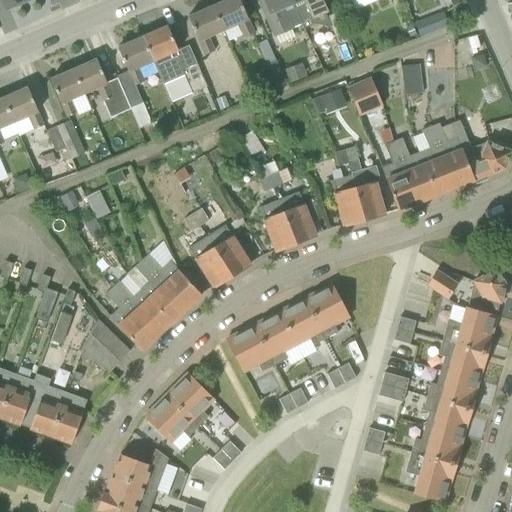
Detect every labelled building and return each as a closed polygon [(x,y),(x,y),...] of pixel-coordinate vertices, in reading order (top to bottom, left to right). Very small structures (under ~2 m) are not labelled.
[(0,0),(5,10),(27,0),(0,0)] [(239,0),(225,0),(212,6),(223,31),(238,24),(244,38),(254,34),(239,0)] [(302,24),(292,3),(293,3),(291,0),(259,0),(260,0),(275,36),(291,29),(302,24)] [(291,0),(293,3),(292,3),(302,24),(326,13),(328,13),(322,0),(291,0)] [(223,31),(212,6),(188,16),(205,55),(214,51),(208,37),(223,31)] [(421,36),(448,26),(443,12),(416,22),(421,36)] [(326,17),(331,27),(337,43),(342,41),(347,39),(348,38),(337,13),(327,17),(326,17)] [(184,76),(181,70),(196,64),(191,50),(180,55),(167,26),(142,37),(153,61),(157,71),(163,85),(184,76)] [(417,36),(413,27),(407,30),(411,39),(417,36)] [(117,79),(130,109),(143,104),(135,85),(143,81),(142,78),(157,71),(153,61),(142,37),(117,47),(128,72),(116,77),(117,79)] [(471,51),(480,48),(477,37),(468,40),(471,51)] [(273,88),(285,82),(275,60),(266,40),(256,44),(266,65),(262,66),(273,88)] [(471,59),(475,71),(487,68),(484,55),(471,59)] [(130,109),(117,79),(107,83),(96,59),(73,69),(84,93),(87,102),(101,96),(110,118),(130,109)] [(192,94),(207,87),(196,64),(181,70),(184,76),(192,94)] [(291,83),(306,77),(301,64),(285,70),(291,83)] [(404,95),(422,93),(419,64),(401,66),(404,95)] [(90,110),(87,102),(84,93),(73,69),(50,79),(67,117),(76,113),(77,115),(90,110)] [(359,116),(382,106),(371,79),(348,89),(359,116)] [(3,98),(18,133),(33,127),(34,130),(44,125),(27,87),(3,98)] [(344,104),(339,91),(320,98),(324,111),(344,104)] [(224,96),(217,99),(220,109),(228,107),(224,96)] [(3,140),(18,133),(3,98),(0,99),(0,144),(5,143),(3,140)] [(457,137),(473,181),(504,169),(511,152),(487,142),(470,148),(460,120),(454,123),(456,138),(457,137)] [(90,165),(70,121),(56,127),(65,149),(76,171),(90,165)] [(473,181),(457,137),(456,138),(454,123),(441,128),(439,123),(431,127),(454,188),(473,181)] [(56,153),(65,149),(56,127),(46,131),(56,153)] [(436,195),(454,188),(431,127),(422,130),(423,133),(413,137),(419,152),(436,195)] [(263,152),(265,151),(252,131),(241,138),(255,158),(263,152)] [(436,195),(419,152),(409,156),(402,138),(394,141),(418,203),(436,195)] [(418,203),(394,141),(385,145),(392,163),(381,167),(398,210),(418,203)] [(344,149),(348,163),(358,160),(354,146),(344,149)] [(348,163),(344,149),(334,152),(338,165),(348,163)] [(255,158),(259,165),(268,159),(263,152),(255,158)] [(151,201),(163,196),(150,168),(138,173),(151,201)] [(385,214),(376,181),(375,181),(372,169),(351,175),(364,220),(385,214)] [(277,170),(268,174),(273,187),(283,184),(277,170)] [(120,172),(108,177),(112,186),(124,181),(120,172)] [(273,187),(268,174),(258,178),(263,191),(273,187)] [(364,220),(351,175),(330,180),(334,193),(333,193),(342,226),(364,220)] [(112,200),(107,190),(100,194),(99,191),(86,198),(98,220),(110,213),(105,204),(112,200)] [(298,192),(278,200),(296,243),(316,235),(311,222),(304,205),(303,203),(303,204),(298,192)] [(60,198),(65,209),(76,204),(71,193),(60,198)] [(296,243),(278,200),(258,208),(263,219),(262,220),(275,251),(296,243)] [(304,205),(311,222),(323,217),(316,200),(304,205)] [(201,208),(193,213),(192,214),(200,226),(209,220),(201,208)] [(207,236),(200,226),(192,214),(184,219),(191,231),(181,237),(195,259),(213,288),(232,276),(207,236)] [(225,225),(207,236),(232,276),(250,264),(232,235),(232,236),(225,225)] [(142,261),(186,309),(201,295),(185,278),(170,262),(162,269),(148,255),(142,261)] [(177,260),(181,267),(189,262),(185,255),(177,260)] [(0,276),(7,279),(13,264),(5,261),(0,274),(0,276)] [(172,323),(186,309),(142,261),(127,275),(140,289),(172,323)] [(26,286),(32,270),(24,268),(18,283),(26,286)] [(474,283),(467,308),(496,316),(499,302),(500,303),(505,285),(496,269),(473,281),(474,283)] [(457,284),(436,270),(426,286),(447,299),(457,284)] [(44,293),(46,288),(50,277),(43,274),(37,290),(44,293)] [(172,323),(140,289),(133,296),(119,281),(111,289),(139,316),(157,336),(172,323)] [(338,332),(334,325),(348,318),(331,284),(326,287),(325,286),(316,291),(316,292),(304,298),(325,339),(338,332)] [(46,288),(44,293),(35,319),(47,323),(58,292),(46,288)] [(70,305),(75,293),(75,292),(67,289),(62,302),(70,305)] [(142,350),(157,336),(139,316),(111,289),(106,294),(119,308),(110,316),(142,350)] [(304,298),(292,304),(291,304),(282,309),(278,311),(296,345),(309,338),(313,345),(325,339),(304,298)] [(71,315),(73,308),(63,304),(61,311),(50,340),(60,344),(71,315)] [(462,325),(447,321),(442,341),(486,353),(496,316),(467,308),(462,325)] [(275,313),(275,312),(265,317),(265,318),(253,325),(274,365),(287,359),(283,352),(296,345),(278,311),(275,313)] [(400,317),(396,328),(412,333),(416,321),(400,317)] [(130,351),(98,320),(94,324),(89,334),(119,362),(130,351)] [(226,339),(244,372),(258,365),(262,372),(274,365),(253,325),(241,331),(240,330),(231,335),(231,336),(226,339)] [(409,345),(412,333),(396,328),(393,340),(409,345)] [(109,372),(119,362),(89,334),(82,347),(80,354),(90,364),(95,359),(109,372)] [(478,381),(486,353),(442,341),(438,355),(444,356),(440,371),(478,381)] [(345,383),(356,378),(348,364),(348,363),(337,369),(345,383)] [(0,415),(15,373),(0,367),(0,415)] [(337,369),(326,374),(334,389),(345,383),(337,369)] [(71,379),(79,381),(82,374),(74,371),(71,379)] [(430,383),(426,397),(471,409),(478,381),(440,371),(436,385),(430,383)] [(384,372),(381,384),(405,391),(409,379),(384,372)] [(33,380),(15,373),(0,415),(0,417),(17,424),(33,380)] [(36,373),(33,380),(17,424),(51,436),(66,392),(48,385),(51,379),(36,373)] [(175,385),(165,395),(198,427),(208,417),(202,411),(213,400),(186,373),(183,377),(182,376),(175,384),(175,385)] [(378,395),(402,402),(405,391),(381,384),(378,395)] [(300,388),(289,394),(297,409),(308,403),(300,388)] [(66,392),(51,436),(71,443),(87,399),(66,392)] [(278,400),(286,414),(292,411),(297,409),(289,394),(278,400)] [(165,395),(156,404),(155,404),(147,411),(148,412),(144,416),(145,416),(171,442),(182,431),(188,437),(198,427),(165,395)] [(429,412),(425,426),(463,437),(471,409),(426,397),(422,410),(429,412)] [(415,438),(411,452),(455,464),(463,437),(425,426),(421,440),(415,438)] [(385,432),(369,428),(365,439),(381,444),(385,432)] [(378,455),(381,444),(365,439),(362,451),(378,455)] [(232,461),(241,453),(229,441),(221,450),(232,461)] [(149,466),(120,455),(113,473),(157,489),(168,459),(155,449),(149,466)] [(221,450),(212,458),(224,470),(232,461),(221,450)] [(414,493),(445,501),(455,464),(411,452),(405,472),(418,476),(414,493)] [(150,507),(157,489),(113,473),(106,491),(150,507)] [(97,511),(100,511),(148,511),(150,507),(106,491),(104,491),(97,511)] [(186,503),(182,511),(200,511),(201,509),(186,503)]
